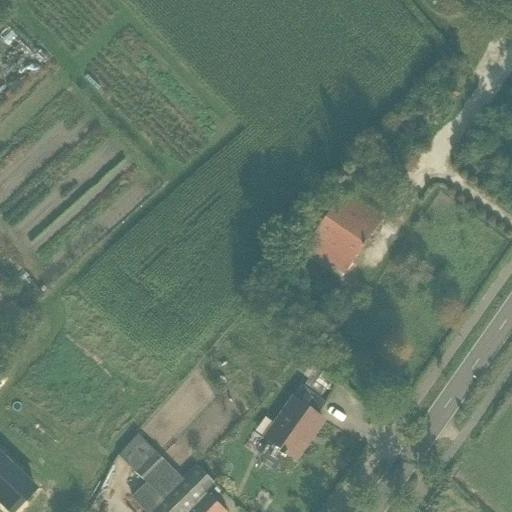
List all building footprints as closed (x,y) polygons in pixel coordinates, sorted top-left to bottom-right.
[(343,191),(304,248),(344,275),(382,219),(343,191)] [(318,365),(307,357),(297,371),(307,379),(318,365)] [(326,404),(302,387),(293,400),(291,399),(261,442),(267,446),(258,458),(259,463),(269,471),(275,470),(283,458),(283,457),(285,454),(295,461),(306,445),(303,443),(308,435),(311,437),(323,421),(317,417),(326,404)] [(151,449),(130,469),(145,484),(166,464),(151,449)] [(0,502),(0,503),(9,511),(14,511),(34,492),(36,491),(34,490),(33,489),(0,457),(0,502)] [(213,484),(196,466),(148,511),(225,511),(205,493),(213,484)]
